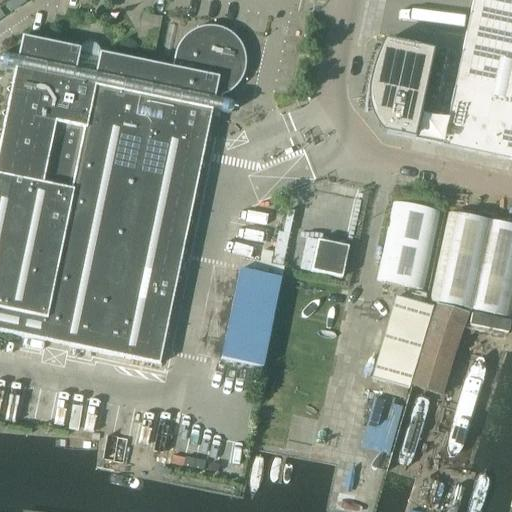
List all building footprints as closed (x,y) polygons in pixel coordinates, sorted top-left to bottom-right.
[(511,0),(473,0),(462,52),(447,120),(441,147),(511,162),(511,0)] [(7,69),(15,70),(0,141),(0,332),(159,366),(166,337),(212,111),(226,114),(230,114),(233,111),(233,107),(232,104),(228,102),(221,100),(222,98),(228,95),(233,91),(238,86),(242,81),(244,75),(246,68),(246,61),(245,55),(243,48),(240,42),(235,37),(230,33),(224,29),(217,27),(208,26),(199,28),(190,32),(183,38),(178,46),(174,54),(171,70),(21,39),(17,58),(10,56),(7,57),(4,58),(2,62),(3,67),(7,69)] [(364,104),(364,107),(364,110),(364,114),(384,118),(381,132),(386,133),(385,135),(441,147),(447,120),(420,114),(422,104),(433,52),(386,42),(385,43),(384,43),(383,44),(382,47),(380,50),(378,53),(377,56),(375,59),(374,62),(373,65),(371,68),(370,71),(369,74),(368,77),(368,81),(367,84),(366,87),(365,90),(365,94),(365,97),(364,100),(364,104)] [(376,282),(424,291),(440,213),(393,203),(376,282)] [(470,311),(509,319),(511,320),(511,313),(511,227),(448,214),(429,302),(470,311)] [(342,279),(349,248),(317,241),(311,273),(342,279)] [(252,262),(250,273),(280,279),(282,268),(267,265),(269,253),(258,251),(256,263),(252,262)] [(239,271),(225,337),(220,360),(262,369),(280,279),(239,271)] [(408,390),(409,386),(432,308),(396,297),(372,379),(408,390)] [(442,397),(461,337),(467,316),(436,306),(426,337),(411,386),(442,397)] [(509,319),(470,311),(467,326),(506,334),(509,319)]
